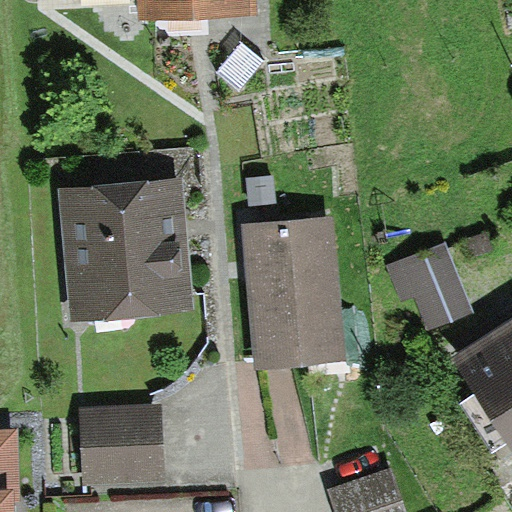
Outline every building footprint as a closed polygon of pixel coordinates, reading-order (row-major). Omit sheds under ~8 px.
[(140,0),(141,17),(253,15),(253,0),(140,0)] [(181,182),(63,191),(73,319),(191,310),(181,182)] [(330,221),(249,229),(261,362),(343,354),(330,221)] [(447,247),(387,269),(401,305),(416,300),(428,331),(472,315),(447,247)] [(511,319),(455,358),(511,444),(511,319)] [(250,393),(255,469),(280,467),(275,391),(250,393)] [(164,404),(82,407),(85,483),(167,480),(164,404)] [(0,511),(14,511),(14,498),(20,496),(18,428),(0,428),(0,511)]
